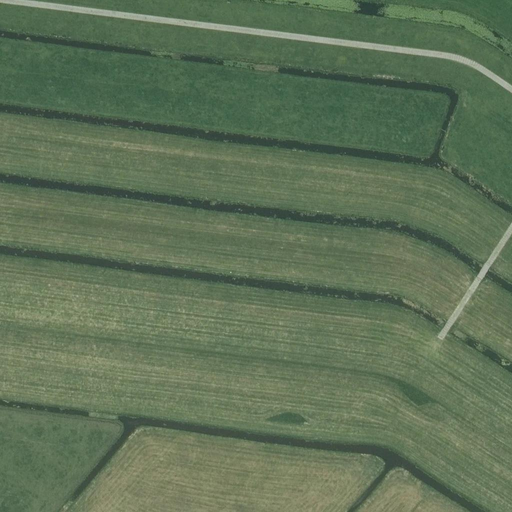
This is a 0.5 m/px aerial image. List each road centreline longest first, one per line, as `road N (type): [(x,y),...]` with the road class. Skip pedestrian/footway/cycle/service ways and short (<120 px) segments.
road 1 (track): [(511,90),(456,58),(0,0)]
road 2 (track): [(511,228),(440,338)]
